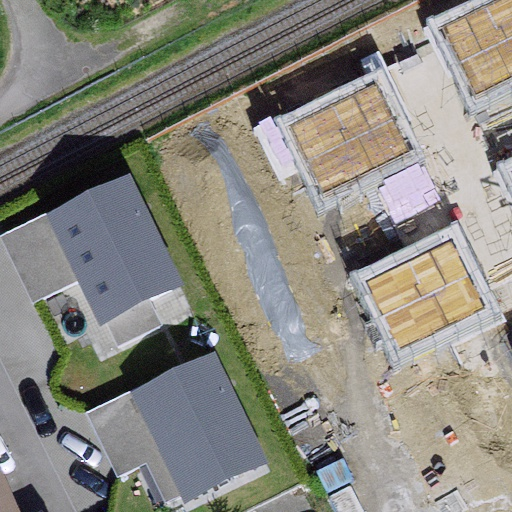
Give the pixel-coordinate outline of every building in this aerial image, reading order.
[(474,107),(511,88),(511,0),(439,35),(474,107)] [(322,205),(412,162),(377,90),(287,133),(322,205)] [(58,228),(104,323),(172,290),(125,195),(58,228)] [(397,361),(487,317),(452,245),(362,289),(397,361)] [(210,369),(143,402),(189,497),(256,465),(210,369)] [(511,393),(423,437),(458,509),(511,482),(511,393)]
